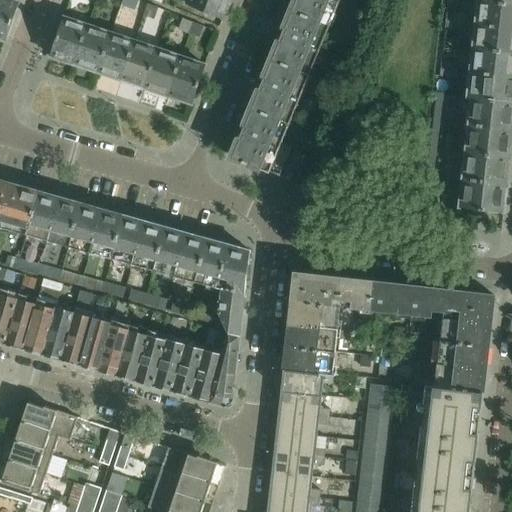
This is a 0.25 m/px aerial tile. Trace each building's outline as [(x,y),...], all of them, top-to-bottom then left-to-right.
[(19,3),(9,0),(0,0),(0,39),(6,42),(19,3)] [(134,11),(138,1),(136,0),(124,0),(122,6),(134,11)] [(232,0),(188,0),(187,4),(224,20),(232,0)] [(296,0),(292,11),(330,27),(341,0),(296,0)] [(376,12),(380,0),(372,0),(368,9),(376,12)] [(511,53),(511,5),(479,2),(474,49),(511,53)] [(158,9),(147,4),(142,17),(152,22),(158,9)] [(371,23),(376,12),(368,9),(364,20),(371,23)] [(282,35),(272,60),(310,75),(323,45),(330,27),(292,11),(282,35)] [(467,16),(463,16),(447,14),(447,22),(466,24),(467,16)] [(87,26),(65,19),(52,57),(74,65),(87,26)] [(195,24),(183,19),(177,32),(190,37),(195,24)] [(465,32),(466,24),(447,22),(446,30),(465,32)] [(202,27),(195,24),(190,37),(197,40),(202,27)] [(360,25),(355,37),(364,41),(369,28),(360,25)] [(109,34),(87,26),(74,65),(96,72),(109,34)] [(134,42),(109,34),(96,72),(121,81),(134,42)] [(159,50),(134,42),(121,81),(146,89),(159,50)] [(357,59),(361,47),(353,44),(348,55),(357,59)] [(511,101),(511,53),(474,49),(468,97),(473,98),(511,101)] [(183,58),(159,50),(146,89),(169,97),(183,58)] [(352,71),(357,59),(348,55),(344,67),(352,71)] [(205,66),(183,58),(169,97),(192,105),(205,66)] [(262,84),(252,109),(290,124),(302,96),(310,75),(272,60),(262,84)] [(458,63),(442,61),(441,69),(457,71),(458,63)] [(457,71),(441,69),(440,77),(456,79),(457,71)] [(441,122),(444,94),(433,93),(432,102),(436,102),(434,121),(441,122)] [(336,109),(341,97),(333,94),(331,100),(328,106),(336,109)] [(510,158),(511,140),(511,101),(473,98),(466,153),(510,158)] [(331,122),(336,109),(328,106),(325,113),(322,119),(331,122)] [(242,133),(232,158),(270,174),(282,145),(290,124),(252,109),(242,133)] [(438,150),(441,122),(434,121),(433,131),(431,149),(438,150)] [(315,159),(321,146),(313,142),(308,156),(315,159)] [(434,178),(438,150),(431,149),(428,175),(424,174),(423,176),(434,178)] [(504,213),(510,158),(466,153),(460,208),(504,213)] [(311,169),(315,159),(308,156),(303,166),(311,169)] [(39,192),(0,181),(0,227),(27,235),(39,192)] [(81,204),(60,198),(39,192),(27,235),(69,246),(81,204)] [(342,195),(335,192),(333,199),(339,202),(342,195)] [(124,216),(81,204),(69,246),(112,258),(124,216)] [(166,228),(124,216),(112,258),(154,270),(166,228)] [(209,240),(166,228),(154,270),(197,282),(209,240)] [(250,252),(209,240),(197,282),(221,288),(218,313),(228,332),(241,335),(250,252)] [(127,288),(9,256),(6,267),(124,299),(127,288)] [(16,273),(0,268),(0,283),(12,286),(16,273)] [(375,283),(335,278),(296,274),(293,298),(342,304),(342,301),(353,302),(352,308),(372,311),(375,283)] [(24,350),(37,304),(27,301),(33,277),(25,275),(20,294),(18,294),(18,299),(5,345),(24,350)] [(455,292),(375,283),(372,311),(432,317),(433,311),(445,312),(448,309),(453,310),(455,292)] [(0,291),(0,343),(5,345),(18,299),(9,296),(10,292),(1,289),(0,291)] [(38,300),(37,304),(24,350),(42,355),(56,307),(59,294),(41,289),(38,300)] [(167,300),(132,290),(129,300),(165,310),(167,300)] [(80,366),(94,318),(87,317),(94,295),(81,292),(75,313),(61,361),(80,366)] [(495,296),(455,292),(453,310),(448,309),(445,312),(442,339),(489,344),(495,296)] [(342,304),(293,298),(288,346),(336,351),(342,304)] [(215,313),(174,302),(171,312),(213,324),(215,313)] [(61,361),(75,313),(56,307),(42,355),(61,361)] [(94,318),(80,366),(99,371),(112,324),(94,318)] [(112,324),(99,371),(116,376),(129,330),(119,328),(121,322),(113,320),(112,324)] [(130,324),(129,330),(116,376),(136,382),(148,335),(138,333),(140,327),(130,324)] [(150,330),(148,335),(136,382),(155,387),(167,341),(156,338),(158,332),(150,330)] [(223,330),(216,353),(222,354),(228,332),(223,330)] [(228,332),(222,354),(209,402),(227,407),(233,403),(241,335),(228,332)] [(167,341),(155,387),(173,392),(187,344),(168,339),(167,341)] [(489,344),(442,339),(436,386),(484,392),(489,344)] [(187,344),(173,392),(191,398),(205,350),(187,344)] [(336,351),(288,346),(285,370),(334,375),(336,351)] [(382,348),(381,357),(390,358),(391,349),(382,348)] [(205,350),(191,398),(209,402),(222,354),(216,353),(205,350)] [(361,356),(359,367),(371,368),(372,357),(361,356)] [(382,358),(381,366),(389,367),(390,359),(382,358)] [(334,375),(285,370),(282,392),(323,397),(324,385),(334,386),(335,375),(334,375)] [(356,378),(355,388),(365,389),(365,379),(356,378)] [(372,385),(370,403),(382,404),(384,387),(372,385)] [(484,392),(436,386),(433,386),(433,387),(426,386),(424,404),(426,404),(424,426),(422,426),(418,458),(420,459),(417,481),(415,481),(411,511),(470,511),(471,504),(471,503),(476,463),(476,462),(484,392)] [(396,388),(384,387),(382,404),(394,406),(396,388)] [(323,397),(282,392),(280,412),(330,418),(331,410),(321,409),(323,397)] [(29,403),(22,423),(60,436),(60,438),(71,441),(79,418),(46,407),(45,409),(29,403)] [(382,404),(370,403),(368,421),(380,422),(382,404)] [(394,406),(382,404),(380,422),(392,423),(394,406)] [(330,418),(280,412),(278,433),(318,437),(319,425),(329,426),(330,418)] [(380,422),(368,421),(366,438),(378,439),(380,422)] [(392,423),(380,422),(378,439),(390,441),(392,423)] [(60,436),(22,423),(16,443),(54,456),(60,438),(60,436)] [(112,429),(108,439),(118,442),(121,432),(112,429)] [(318,437),(278,433),(275,453),(325,459),(326,451),(317,450),(318,437)] [(129,459),(133,447),(136,437),(127,434),(120,456),(129,459)] [(378,439),(366,438),(364,456),(376,457),(378,439)] [(108,439),(105,451),(114,454),(118,442),(108,439)] [(390,441),(378,439),(376,457),(388,459),(390,441)] [(54,456),(16,443),(9,462),(47,475),(54,456)] [(212,485),(218,466),(219,463),(199,457),(198,458),(169,448),(163,467),(174,471),(174,472),(212,485)] [(114,454),(105,451),(101,463),(110,466),(114,454)] [(347,451),(346,459),(357,460),(358,452),(347,451)] [(325,459),(275,453),(273,473),(313,478),(315,465),(325,466),(325,459)] [(129,459),(120,456),(116,468),(125,471),(129,459)] [(376,457),(364,456),(362,473),(374,475),(376,457)] [(388,459),(376,457),(374,475),(386,476),(388,459)] [(47,475),(9,462),(2,482),(40,495),(47,475)] [(355,476),(357,463),(347,462),(347,470),(346,469),(345,475),(355,476)] [(205,504),(212,485),(174,472),(174,471),(163,467),(156,488),(205,504)] [(313,478),(273,473),(271,493),(321,499),(322,491),(312,490),(313,478)] [(374,475),(362,473),(360,491),(372,492),(374,475)] [(386,476),(374,475),(372,492),(384,494),(386,476)] [(87,484),(82,499),(90,502),(95,487),(87,484)] [(103,490),(95,487),(90,502),(97,505),(103,490)] [(0,494),(16,500),(18,494),(0,488),(0,494)] [(202,511),(205,504),(156,488),(149,508),(159,511),(160,511),(161,511),(163,511),(202,511)] [(115,494),(108,491),(103,506),(110,509),(115,494)] [(372,492),(360,491),(358,509),(370,510),(372,492)] [(384,494),(372,492),(370,510),(382,511),(384,494)] [(321,499),(271,493),(268,511),(309,511),(310,506),(320,507),(321,499)] [(38,501),(18,494),(16,500),(36,506),(38,501)] [(118,511),(122,498),(123,496),(121,496),(115,494),(110,509),(118,511)] [(86,511),(90,502),(82,499),(77,511),(86,511)] [(94,511),(97,505),(90,502),(86,511),(94,511)]
